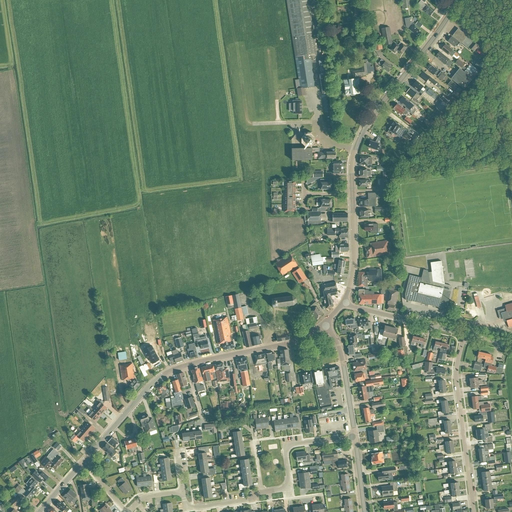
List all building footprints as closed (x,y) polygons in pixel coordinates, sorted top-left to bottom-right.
[(315,86),(310,55),(317,54),(308,0),(286,0),(295,57),(300,88),(300,89),(305,88),(315,86)] [(401,0),(403,9),(410,8),(409,0),(401,0)] [(423,10),(430,16),(434,12),(429,8),(430,7),(427,5),(426,6),(424,4),(423,4),(422,4),(421,6),(422,6),(420,8),(423,10)] [(411,18),(406,19),(407,26),(410,28),(409,29),(416,35),(420,30),(415,26),(416,25),(413,23),(412,25),(412,24),(411,18)] [(389,27),(381,29),(384,46),(392,44),(389,27)] [(468,36),(458,29),(453,36),(457,39),(461,43),(462,43),(468,48),(469,47),(474,51),(479,45),(468,36)] [(461,43),(457,39),(456,41),(452,38),(449,42),(454,46),(456,45),(458,47),(461,43)] [(401,54),(407,47),(400,42),(398,45),(394,43),(390,49),(394,53),(396,50),(401,54)] [(456,52),(446,45),(442,49),(449,55),(449,54),(452,56),(456,52)] [(449,59),(440,52),(436,56),(449,67),(452,62),(449,60),(449,59)] [(318,56),(321,73),(327,72),(324,55),(318,56)] [(478,67),(482,62),(477,58),(473,63),(478,67)] [(360,60),(361,64),(361,70),(352,71),(353,80),(344,81),(345,95),(360,93),(358,79),(357,76),(367,74),(371,73),(369,59),(360,60)] [(388,72),(392,67),(385,61),(384,62),(381,59),(378,64),(381,66),(388,72)] [(465,72),(471,64),(467,69),(464,66),(465,64),(459,59),(456,62),(465,70),(465,71),(465,72)] [(430,64),(426,68),(431,72),(430,72),(433,75),(435,73),(437,75),(439,77),(443,73),(440,70),(440,71),(437,69),(437,70),(430,64)] [(465,72),(465,71),(464,72),(470,76),(466,81),(469,84),(473,79),(480,71),(471,64),(465,72)] [(470,76),(464,72),(460,68),(452,79),(465,89),(469,84),(466,81),(470,76)] [(432,79),(424,72),(420,77),(427,82),(429,80),(435,85),(437,82),(432,78),(432,79)] [(319,74),(322,94),(329,93),(326,73),(319,74)] [(465,92),(451,80),(447,85),(455,91),(453,93),(458,97),(457,98),(459,100),(465,92)] [(417,81),(412,86),(422,94),(424,92),(424,91),(425,90),(427,91),(426,92),(434,99),(437,95),(434,93),(434,92),(428,87),(426,89),(423,87),(424,86),(417,81)] [(300,89),(300,88),(297,88),(298,96),(306,95),(305,88),(300,89)] [(410,88),(407,93),(413,98),(413,97),(417,100),(421,96),(417,93),(416,93),(410,88)] [(449,98),(444,94),(441,98),(447,103),(450,99),(449,98)] [(410,102),(403,97),(400,102),(406,107),(405,109),(412,114),(411,115),(415,118),(416,116),(413,114),(416,110),(412,107),(414,105),(410,102)] [(299,114),(299,101),(290,101),(290,114),(299,114)] [(443,113),(448,106),(442,101),(437,108),(443,113)] [(408,112),(398,104),(394,109),(402,115),(402,114),(404,115),(405,114),(406,115),(408,112)] [(413,121),(407,116),(404,120),(412,127),(413,125),(411,123),(413,121)] [(394,122),(389,130),(387,133),(391,135),(393,132),(396,134),(397,134),(402,138),(402,137),(406,139),(408,135),(405,133),(407,130),(402,126),(394,122)] [(312,160),(311,152),(319,152),(319,148),(311,148),(311,147),(314,143),(314,137),(311,134),(311,132),(304,133),(304,135),(301,138),(301,143),(304,146),(304,149),(292,149),(292,160),(312,160)] [(425,138),(417,133),(414,138),(419,141),(422,142),(425,138)] [(375,142),(370,141),(368,147),(376,150),(378,144),(375,142)] [(360,156),(359,164),(367,165),(367,164),(371,165),(372,158),(360,156)] [(343,173),(342,162),(332,162),(332,174),(343,173)] [(359,169),(359,177),(366,177),(366,176),(371,176),(371,171),(367,171),(367,169),(359,169)] [(320,179),(320,189),(322,189),(324,189),(330,189),(330,182),(325,182),(325,179),(320,179)] [(320,199),(320,209),(325,209),(325,207),(330,207),(330,199),(324,199),(322,199),(320,199)] [(359,199),(359,207),(376,206),(376,199),(359,199)] [(308,221),(321,221),(321,212),(307,212),(308,221)] [(347,221),(347,213),(332,214),(332,222),(347,221)] [(339,229),(335,229),(335,228),(327,229),(327,235),(335,235),(335,233),(339,233),(339,237),(348,237),(347,229),(339,229)] [(365,248),(366,258),(390,254),(388,240),(370,243),(371,247),(365,248)] [(335,249),(337,249),(338,252),(331,252),(332,257),(339,257),(339,253),(339,252),(340,251),(348,250),(348,244),(340,244),(340,245),(335,245),(335,249)] [(274,263),(282,275),(297,266),(289,254),(274,263)] [(320,254),(310,256),(311,258),(312,266),(323,264),(322,257),(320,257),(320,254)] [(428,303),(428,305),(446,309),(451,288),(450,287),(450,285),(444,284),(441,261),(430,262),(431,272),(427,272),(427,271),(423,270),(421,280),(409,277),(405,294),(405,300),(408,301),(409,299),(411,300),(411,301),(415,302),(424,304),(425,302),(428,303)] [(344,268),(334,266),(333,268),(337,269),(337,273),(343,274),(344,268)] [(300,268),(293,273),(299,283),(306,279),(306,278),(300,268)] [(358,272),(358,286),(364,286),(367,286),(367,281),(368,281),(377,281),(377,280),(382,280),(382,270),(368,269),(368,272),(364,272),(358,272)] [(337,294),(335,283),(322,285),(324,296),(321,297),(321,301),(324,300),(325,307),(332,306),(331,295),(337,294)] [(389,287),(389,289),(386,289),(384,300),(388,301),(386,310),(394,311),(395,306),(395,303),(396,303),(398,291),(393,290),(394,288),(389,287)] [(358,290),(358,304),(383,304),(383,295),(380,295),(380,294),(372,294),(372,293),(369,293),(369,294),(364,294),(364,290),(364,289),(359,289),(358,290)] [(225,297),(228,308),(234,307),(234,306),(233,303),(233,301),(232,298),(231,295),(225,297)] [(275,307),(293,305),(296,302),(296,297),(292,296),(271,299),(272,301),(271,301),(272,306),(273,308),(275,307)] [(315,302),(312,305),(313,306),(311,308),(313,310),(308,314),(311,318),(313,316),(315,319),(316,319),(317,319),(318,318),(318,317),(322,314),(316,307),(316,306),(317,305),(315,302)] [(506,318),(509,328),(511,326),(511,303),(505,305),(506,308),(498,311),(500,319),(506,318)] [(237,321),(245,319),(245,315),(242,315),(242,313),(241,310),(241,307),(234,308),(237,321)] [(223,350),(234,347),(233,341),(232,341),(231,336),(227,317),(213,320),(218,344),(222,343),(223,350)] [(354,321),(354,318),(344,319),(345,325),(350,325),(350,328),(358,327),(357,321),(354,321)] [(357,321),(358,327),(363,326),(363,329),(371,328),(371,322),(368,322),(367,319),(357,320),(357,321)] [(246,347),(252,346),(248,331),(248,330),(247,324),(242,325),(243,331),(242,332),(246,347)] [(389,337),(391,327),(384,326),(384,330),(380,329),(378,339),(382,339),(382,338),(386,339),(387,337),(389,337)] [(391,327),(389,337),(395,339),(397,329),(391,327)] [(277,341),(289,339),(288,333),(287,334),(286,331),(276,333),(276,335),(277,341)] [(201,348),(208,347),(207,341),(206,336),(199,338),(198,333),(192,334),(194,342),(195,342),(196,347),(200,346),(199,346),(200,346),(201,348)] [(361,336),(361,334),(356,334),(349,335),(350,344),(357,344),(356,338),(359,337),(360,339),(367,338),(368,344),(373,344),(372,337),(369,337),(369,335),(361,336)] [(253,346),(260,344),(261,343),(261,340),(259,335),(251,337),(253,346)] [(419,337),(412,336),(410,345),(413,345),(414,342),(418,343),(419,337)] [(175,339),(177,349),(184,347),(181,337),(175,339)] [(441,343),(435,341),(434,347),(433,350),(436,351),(437,347),(440,348),(441,343)] [(350,344),(347,345),(348,356),(354,355),(354,358),(361,357),(360,353),(354,354),(354,348),(359,347),(358,343),(357,344),(350,344)] [(441,343),(440,348),(439,352),(442,352),(446,353),(446,349),(449,350),(449,347),(447,346),(448,344),(441,343)] [(189,358),(197,356),(194,344),(189,345),(190,349),(187,349),(189,358)] [(152,345),(143,349),(148,360),(150,359),(152,363),(159,360),(152,345)] [(277,359),(277,364),(278,366),(274,366),(275,369),(278,369),(278,366),(289,364),(288,349),(280,351),(280,356),(279,357),(279,359),(277,359)] [(491,354),(478,351),(477,357),(486,359),(483,368),(487,369),(486,371),(494,373),(501,373),(503,368),(504,369),(505,365),(499,363),(498,367),(497,367),(496,367),(496,366),(491,365),(493,357),(490,356),(491,354)] [(118,353),(119,360),(127,359),(126,352),(118,353)] [(168,356),(170,361),(175,360),(176,363),(183,360),(180,352),(176,354),(175,352),(172,353),(173,354),(168,356)] [(273,352),(266,354),(268,368),(271,368),(270,364),(271,364),(271,362),(272,362),(272,360),(275,359),(274,353),(273,352)] [(266,364),(264,354),(254,356),(256,364),(258,363),(259,365),(266,364)] [(241,371),(240,372),(247,370),(247,369),(248,368),(246,357),(236,359),(237,365),(238,365),(239,370),(241,369),(241,371)] [(359,362),(352,363),(354,371),(366,369),(365,360),(358,360),(359,362)] [(444,368),(437,368),(438,366),(432,366),(432,363),(425,362),(424,371),(427,371),(426,374),(436,374),(436,373),(444,373),(444,368)] [(135,390),(140,383),(135,379),(133,381),(132,380),(132,379),(133,378),(134,377),(132,363),(120,365),(122,380),(127,379),(127,381),(131,384),(129,385),(135,390)] [(217,382),(229,380),(228,368),(224,369),(223,363),(214,365),(215,371),(217,382)] [(213,365),(202,367),(205,381),(209,380),(213,379),(216,378),(214,371),(213,365)] [(338,367),(325,369),(326,376),(328,384),(329,390),(332,389),(331,383),(335,382),(335,381),(337,380),(340,379),(340,377),(341,377),(338,367)] [(201,378),(199,368),(191,370),(194,383),(195,383),(197,393),(205,391),(202,381),(203,381),(202,378),(201,378)] [(240,372),(243,386),(250,385),(247,370),(240,372)] [(328,384),(326,376),(324,376),(322,370),(313,372),(315,385),(321,408),(332,406),(329,390),(328,384)] [(176,397),(171,398),(172,408),(172,407),(178,406),(183,406),(183,404),(181,404),(180,404),(180,405),(178,405),(178,403),(181,403),(181,400),(183,399),(183,396),(181,391),(180,387),(187,384),(183,372),(176,375),(178,379),(172,381),(176,393),(175,393),(176,397)] [(312,382),(310,372),(300,373),(302,384),(312,382)] [(364,380),(363,372),(354,374),(355,382),(364,380)] [(383,384),(382,378),(365,381),(366,386),(358,387),(359,394),(368,392),(372,391),(372,388),(373,388),(373,386),(383,384)] [(161,395),(161,398),(164,398),(164,397),(167,395),(166,394),(169,391),(167,389),(166,389),(165,388),(166,387),(164,385),(163,386),(162,384),(156,388),(157,388),(161,395)] [(445,386),(438,387),(439,391),(435,392),(435,395),(440,394),(440,393),(446,392),(445,386)] [(368,392),(359,394),(361,400),(368,399),(368,397),(373,396),(372,391),(368,392)] [(191,397),(185,399),(188,408),(194,406),(191,397)] [(96,406),(103,412),(107,408),(100,401),(101,401),(97,398),(96,400),(99,403),(96,406)] [(483,402),(478,402),(472,403),(473,409),(481,408),(481,412),(490,411),(489,404),(483,405),(483,402)] [(103,412),(96,406),(93,409),(90,407),(88,409),(91,411),(92,410),(99,417),(103,412)] [(448,406),(441,407),(442,411),(437,412),(438,415),(443,414),(443,413),(448,412),(448,406)] [(363,408),(362,408),(363,412),(364,412),(364,415),(374,414),(373,409),(369,410),(368,407),(363,408)] [(92,410),(91,411),(89,414),(86,411),(85,412),(84,413),(88,416),(88,415),(95,421),(99,417),(92,410)] [(485,413),(485,412),(478,413),(478,416),(474,416),(475,422),(482,421),(482,419),(488,418),(489,422),(495,421),(493,412),(485,413)] [(147,414),(139,417),(142,427),(143,426),(146,433),(156,429),(152,418),(149,420),(147,414)] [(292,414),(289,415),(290,419),(291,429),(299,428),(298,418),(293,418),(292,414)] [(374,414),(364,415),(365,422),(371,422),(370,416),(374,416),(374,414)] [(261,419),(259,419),(256,419),(256,415),(253,416),(254,420),(255,420),(256,426),(256,430),(262,429),(261,419)] [(262,429),(268,428),(267,418),(262,418),(262,415),(259,415),(259,419),(261,419),(262,429)] [(306,432),(313,431),(312,423),(315,422),(315,416),(310,416),(311,419),(304,420),(306,432)] [(86,423),(84,426),(91,432),(95,428),(88,422),(88,421),(85,418),(84,420),(86,423)] [(212,433),(216,433),(214,423),(207,424),(207,430),(211,429),(212,433)] [(481,429),(476,430),(476,435),(487,433),(487,430),(490,430),(490,424),(484,425),(484,427),(481,428),(481,429)] [(91,432),(84,426),(80,429),(78,427),(76,429),(79,431),(80,431),(87,437),(91,432)] [(376,430),(368,431),(370,442),(378,441),(377,433),(383,432),(382,426),(376,426),(376,430)] [(450,426),(444,427),(444,432),(440,432),(440,435),(446,434),(445,433),(451,432),(450,426)] [(80,431),(79,431),(77,434),(74,431),(72,433),(72,434),(75,436),(76,435),(83,442),(87,437),(80,431)] [(233,438),(242,437),(241,431),(232,432),(233,436),(228,437),(229,440),(234,439),(233,438)] [(162,438),(163,442),(170,441),(168,436),(164,437),(163,432),(161,432),(162,438)] [(148,443),(144,433),(140,435),(144,446),(143,446),(144,448),(146,447),(147,448),(149,448),(148,446),(153,445),(152,442),(148,443)] [(488,436),(487,433),(476,435),(477,440),(483,439),(483,440),(484,440),(485,443),(492,442),(491,435),(488,436)] [(233,438),(234,439),(234,442),(229,443),(229,445),(234,445),(234,444),(243,443),(242,437),(233,438)] [(119,444),(111,438),(107,442),(112,446),(112,445),(115,448),(119,444)] [(136,443),(135,438),(124,441),(126,449),(128,449),(129,453),(133,452),(132,451),(138,449),(137,446),(138,445),(137,442),(136,443)] [(453,447),(452,440),(445,441),(445,444),(442,445),(443,445),(439,446),(439,448),(453,447)] [(54,447),(58,451),(62,446),(58,443),(57,442),(55,444),(56,445),(54,447)] [(116,451),(107,443),(102,448),(108,453),(107,455),(111,458),(116,451)] [(234,444),(234,445),(235,448),(230,449),(230,451),(235,451),(235,450),(244,449),(243,443),(234,444)] [(493,449),(493,447),(492,444),(485,445),(485,448),(483,448),(478,449),(479,455),(488,454),(488,450),(493,449)] [(59,465),(63,460),(58,455),(59,454),(53,449),(48,455),(53,460),(59,465)] [(235,450),(235,451),(236,454),(231,455),(231,457),(237,456),(236,456),(244,455),(244,449),(235,450)] [(305,451),(296,453),(297,461),(304,460),(305,463),(310,462),(309,455),(306,455),(305,451)] [(323,462),(332,461),(338,460),(337,452),(322,453),(323,458),(322,459),(323,462)] [(389,453),(387,454),(382,454),(382,452),(371,454),(372,459),(371,459),(372,464),(384,462),(383,460),(388,459),(388,458),(390,458),(389,453)] [(489,457),(488,454),(479,455),(480,462),(487,461),(487,464),(495,463),(494,456),(489,457)] [(34,464),(34,463),(37,467),(40,465),(37,461),(38,461),(33,455),(30,458),(34,464)] [(59,465),(53,460),(48,455),(46,457),(46,456),(40,462),(48,469),(51,466),(55,469),(59,465)] [(160,466),(169,465),(168,458),(159,459),(160,464),(157,465),(157,467),(160,466)] [(241,466),(249,465),(248,459),(240,460),(240,464),(235,465),(236,468),(241,467),(241,466)] [(160,466),(161,471),(158,472),(158,474),(162,474),(170,472),(169,465),(160,466)] [(241,466),(241,467),(241,470),(236,471),(237,474),(242,473),(242,472),(250,471),(249,465),(241,466)] [(382,473),(377,473),(378,480),(388,479),(388,475),(391,474),(391,473),(396,472),(395,467),(381,469),(382,473)] [(310,472),(299,473),(299,481),(309,479),(309,474),(317,473),(316,468),(315,469),(310,469),(310,472)] [(36,471),(32,476),(39,483),(42,480),(44,482),(49,477),(42,471),(41,471),(39,471),(38,472),(36,471)] [(242,472),(242,473),(242,476),(237,477),(237,478),(238,479),(243,479),(242,478),(251,477),(250,471),(242,472)] [(170,472),(162,474),(162,478),(159,479),(159,481),(171,480),(170,472)] [(145,486),(152,485),(151,476),(146,477),(146,473),(143,474),(143,477),(144,477),(145,486)] [(144,477),(143,477),(139,478),(138,474),(136,474),(136,478),(137,486),(145,486),(144,477)] [(349,482),(348,474),(341,475),(341,480),(340,480),(341,483),(349,482)] [(37,490),(36,488),(33,486),(37,482),(31,477),(26,483),(30,486),(27,489),(33,495),(37,490)] [(119,487),(125,494),(131,489),(125,481),(125,482),(121,477),(117,481),(119,483),(118,484),(119,486),(119,487)] [(242,478),(243,479),(243,483),(238,484),(239,490),(246,489),(246,486),(252,485),(251,477),(242,478)] [(309,479),(299,481),(300,488),(310,487),(310,486),(312,486),(312,490),(319,489),(319,484),(310,485),(309,479)] [(349,482),(341,483),(341,486),(342,486),(343,491),(350,490),(349,482)] [(389,486),(381,487),(382,495),(386,495),(386,494),(393,494),(393,495),(397,495),(395,482),(389,482),(389,486)] [(495,484),(495,482),(491,483),(483,484),(483,491),(492,490),(491,485),(495,484)] [(26,491),(22,488),(19,484),(14,490),(17,493),(17,494),(21,497),(24,494),(29,499),(33,495),(27,489),(26,491)] [(81,494),(82,498),(88,497),(90,496),(94,496),(93,490),(89,490),(89,491),(87,492),(86,484),(80,485),(81,494)] [(67,493),(67,492),(63,497),(70,503),(71,501),(74,503),(78,498),(77,497),(78,496),(77,495),(71,489),(67,493)] [(493,495),(493,499),(492,499),(485,500),(486,508),(493,507),(492,503),(496,503),(495,499),(503,498),(502,493),(493,495)] [(9,504),(12,508),(20,501),(16,497),(9,504)] [(352,507),(351,498),(344,499),(345,505),(343,505),(344,508),(352,507)] [(66,507),(59,501),(55,506),(62,511),(64,509),(67,511),(69,509),(66,507)] [(398,510),(397,504),(397,502),(392,502),(392,501),(387,501),(387,502),(383,503),(384,509),(387,508),(387,509),(393,508),(394,511),(398,510)] [(163,509),(160,510),(159,506),(156,506),(156,511),(159,511),(164,511),(172,510),(171,503),(163,504),(163,509)] [(461,511),(461,508),(459,508),(459,503),(452,504),(452,510),(456,509),(456,511),(461,511)]
